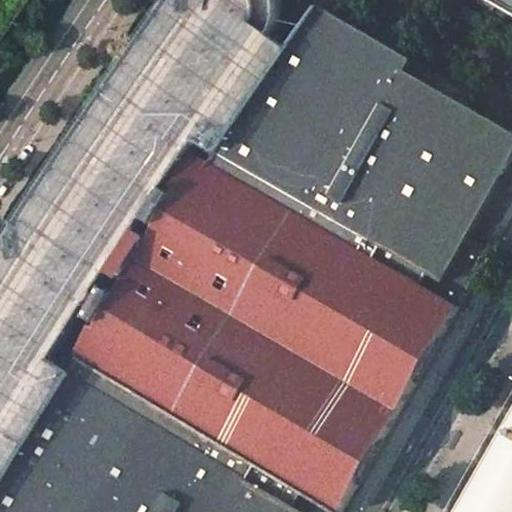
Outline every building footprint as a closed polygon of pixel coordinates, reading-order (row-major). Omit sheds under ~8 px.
[(336,511),(343,511),(461,307),(439,295),(465,248),(511,166),(511,130),(462,102),(409,71),(416,60),(323,6),(295,49),(275,37),(279,31),(282,23),(283,10),(281,0),(172,0),(101,102),(0,253),(0,511),(314,511),(320,502),(336,511)] [(511,0),(486,0),(511,13),(511,0)] [(469,90),(416,60),(409,71),(462,102),(469,90)] [(461,307),(487,261),(465,248),(439,295),(461,307)] [(511,511),(511,416),(457,511),(511,511)] [(336,511),(320,502),(314,511),(336,511)]
